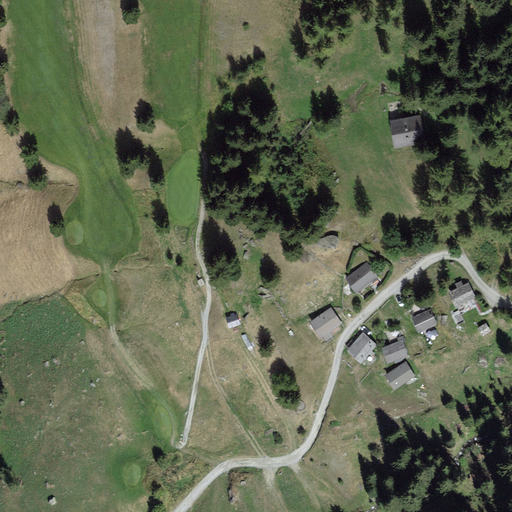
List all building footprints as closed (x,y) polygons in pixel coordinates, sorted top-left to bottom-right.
[(419,115),(387,121),(393,149),(425,143),(419,115)] [(367,265),(343,279),(352,294),(376,279),(367,265)] [(467,284),(446,294),(457,317),(478,307),(467,284)] [(330,310),(308,323),(318,339),(340,326),(330,310)] [(429,310),(410,317),(416,334),(436,326),(429,310)] [(236,316),(224,320),(228,330),(239,326),(236,316)] [(484,325),(475,329),(479,337),(488,333),(484,325)] [(362,333),(344,351),(358,364),(375,346),(362,333)] [(401,342),(379,348),(384,363),(406,357),(401,342)] [(405,364),(383,377),(392,392),(414,378),(405,364)]
